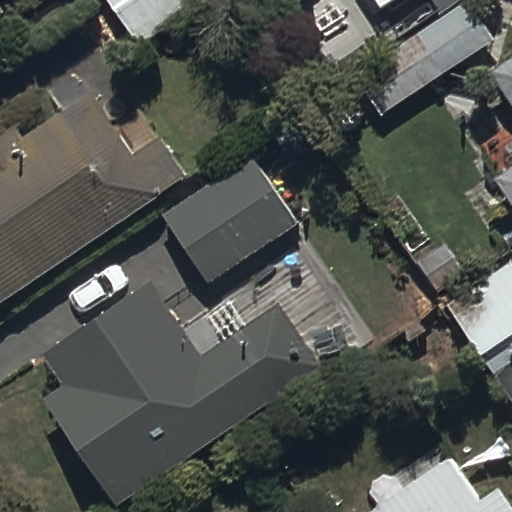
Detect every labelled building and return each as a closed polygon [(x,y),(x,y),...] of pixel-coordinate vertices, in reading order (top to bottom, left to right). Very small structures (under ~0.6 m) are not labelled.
[(210,0),(105,0),(141,51),(212,3),(210,0)] [(430,0),(440,15),(463,0),(430,0)] [(381,120),(398,109),(496,46),(469,5),(355,79),(381,120)] [(511,58),(491,72),(511,102),(511,164),(496,175),(511,200),(511,58)] [(0,316),(191,182),(164,144),(136,164),(92,101),(28,146),(18,132),(0,144),(0,316)] [(256,161),(166,217),(212,290),(302,233),(256,161)] [(511,267),(510,264),(445,309),(511,406),(511,267)] [(328,278),(294,300),(343,377),(377,356),(328,278)] [(118,511),(120,511),(129,506),(323,374),(283,315),(250,337),(230,308),(186,337),(155,292),(48,365),(69,395),(48,409),(118,511)] [(448,456),(366,511),(511,511),(497,490),(480,502),(448,456)]
